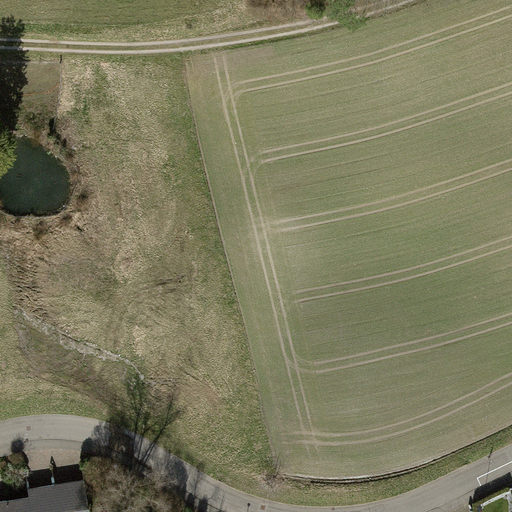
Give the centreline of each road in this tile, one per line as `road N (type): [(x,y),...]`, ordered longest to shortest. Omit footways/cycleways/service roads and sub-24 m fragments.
road 1 (track): [(389,0),(188,45),(0,44)]
road 2 (residential): [(0,437),(52,426),(104,434),(261,511)]
road 3 (residential): [(394,511),(511,459)]
